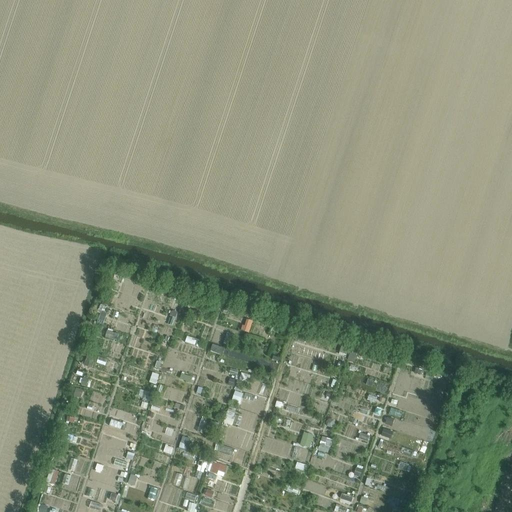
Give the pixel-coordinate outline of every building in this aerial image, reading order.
[(173,325),(178,312),(173,310),(168,323),(173,325)] [(245,318),(241,329),(249,332),(253,320),(245,318)] [(108,330),(106,337),(118,339),(119,332),(108,330)] [(197,345),(199,339),(188,336),(186,342),(197,345)] [(192,357),(189,369),(195,371),(198,358),(192,357)] [(366,387),(385,392),(387,386),(367,381),(366,387)] [(139,388),(137,395),(148,399),(150,392),(139,388)] [(239,402),(242,393),(235,390),(232,399),(239,402)] [(293,412),(295,406),(278,400),(276,406),(293,412)] [(225,421),(240,426),(243,416),(235,414),(237,408),(230,406),(225,421)] [(427,460),(435,430),(396,419),(392,432),(425,441),(420,458),(427,460)] [(201,420),(199,431),(204,433),(207,421),(201,420)] [(185,432),(179,448),(188,451),(194,435),(185,432)] [(330,452),(332,438),(322,436),(320,450),(330,452)] [(114,465),(130,469),(135,453),(129,452),(126,461),(116,458),(114,465)] [(69,469),(75,470),(77,459),(72,458),(69,469)] [(218,474),(222,464),(214,461),(210,471),(218,474)] [(131,474),(129,483),(136,485),(138,476),(131,474)] [(352,503),(354,497),(345,494),(343,500),(352,503)] [(90,507),(101,511),(104,504),(92,500),(90,507)]
